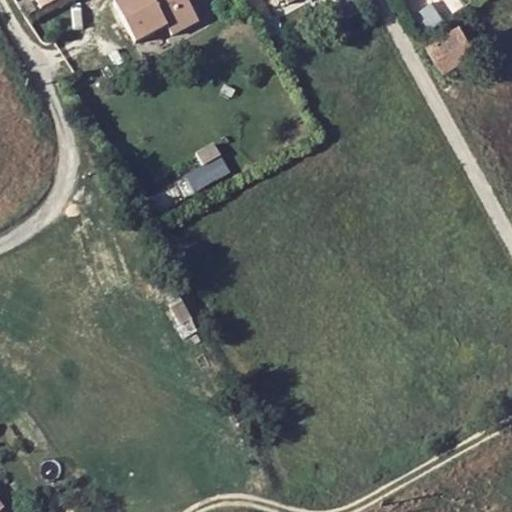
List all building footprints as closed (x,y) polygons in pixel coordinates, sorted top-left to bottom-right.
[(31,0),(41,17),(69,1),(68,0),(31,0)] [(124,0),(113,6),(136,46),(167,29),(172,38),(201,23),(189,3),(194,0),(124,0)] [(443,71),(477,49),(461,26),(428,47),(443,71)] [(197,162),(214,152),(205,137),(188,147),(197,162)] [(138,276),(150,298),(161,292),(162,292),(150,270),(138,276)] [(162,292),(171,311),(182,305),(173,287),(162,292)] [(191,322),(182,305),(171,311),(180,329),(186,342),(198,337),(191,322)]
